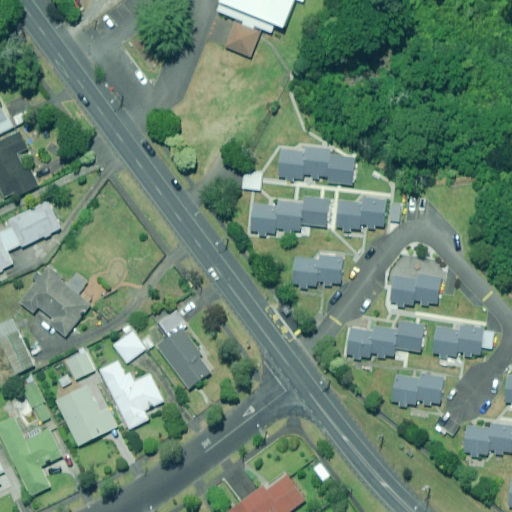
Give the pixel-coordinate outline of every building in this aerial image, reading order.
[(287,33),(299,0),(221,0),(219,7),(287,33)] [(0,135),(13,129),(0,99),(0,135)] [(31,150),(23,132),(0,143),(0,187),(7,201),(40,186),(32,169),(36,167),(29,151),(31,150)] [(307,150),(305,172),(312,173),(312,178),(322,179),(323,173),(331,174),(333,153),(334,147),(308,144),(307,150)] [(305,172),(307,150),(283,147),(280,175),(286,176),(286,181),(296,182),(297,176),(305,177),(305,172)] [(331,174),(331,180),(357,182),(359,155),(333,153),(331,174)] [(265,170),(247,168),(245,187),(263,189),(265,170)] [(332,197),(307,194),(306,201),(304,222),(329,225),(332,197)] [(366,195),(365,201),(363,225),(369,225),(369,229),(378,230),(378,226),(388,227),(391,198),(366,195)] [(280,204),(278,226),(285,226),(284,231),(295,232),(295,226),(303,227),(304,222),(306,201),(281,198),(280,204)] [(363,225),(365,201),(342,199),(339,227),(345,227),(345,232),(355,233),(356,227),(362,228),(363,225)] [(278,226),(280,204),(255,201),(252,229),(259,229),(258,234),(268,235),(269,229),(277,230),(278,226)] [(63,230),(50,203),(9,223),(13,233),(0,239),(0,272),(15,265),(10,255),(63,230)] [(321,257),(319,279),(326,280),(325,285),(335,286),(336,280),(344,281),(347,254),(321,251),(321,257)] [(319,279),(321,257),(296,254),(293,282),(300,283),(299,288),(309,289),(310,283),(318,284),(319,279)] [(49,268),(22,304),(35,315),(40,309),(53,320),(50,324),(67,338),(92,306),(80,296),(89,284),(78,274),(70,284),(49,268)] [(420,277),(417,298),(424,299),(423,303),(431,304),(432,301),(441,302),(445,275),(421,271),(420,277)] [(417,298),(420,277),(396,274),(393,300),(399,300),(398,304),(407,305),(407,302),(416,303),(417,298)] [(189,327),(178,312),(158,326),(169,341),(159,348),(190,390),(219,369),(189,327)] [(427,322),(402,319),(401,326),(398,347),(424,350),(427,322)] [(36,367),(14,320),(0,326),(0,341),(1,341),(18,375),(36,367)] [(374,329),(372,351),(379,351),(379,356),(389,357),(390,352),(398,353),(398,347),(401,326),(375,323),(374,329)] [(485,354),(485,350),(494,351),(496,334),(487,333),(487,328),(462,325),(461,330),(459,353),(466,354),(466,358),(476,359),(477,354),(485,354)] [(148,351),(130,326),(124,330),(128,337),(115,346),(128,364),(148,351)] [(372,351),(374,329),(350,326),(347,354),(353,354),(352,359),(363,360),(363,354),(372,355),(372,351)] [(459,353),(461,330),(437,328),(434,356),(440,356),(440,361),(450,362),(450,356),(459,357),(459,353)] [(97,372),(88,352),(68,361),(77,381),(97,372)] [(132,386),(120,362),(102,371),(131,431),(151,421),(146,412),(165,403),(152,376),(132,386)] [(421,378),(419,400),(426,401),(426,406),(436,407),(437,401),(445,402),(447,375),(422,372),(421,378)] [(419,400),(421,378),(397,375),(394,403),(400,404),(400,409),(410,410),(410,404),(419,405),(419,400)] [(34,409),(46,402),(36,383),(24,389),(34,409)] [(101,413),(88,387),(58,402),(82,449),(121,430),(110,409),(101,413)] [(52,420),(45,406),(36,410),(43,424),(52,420)] [(29,442),(17,418),(0,426),(0,430),(33,498),(52,488),(42,468),(64,457),(51,431),(29,442)] [(492,425),(490,448),(497,449),(496,454),(507,455),(508,449),(511,449),(511,421),(493,420),(492,425)] [(490,448),(492,425),(468,423),(465,451),(471,452),(471,456),(481,457),(481,451),(490,452),(490,448)] [(289,511),(309,498),(290,472),(270,487),(267,483),(229,511),(228,511),(289,511)]
